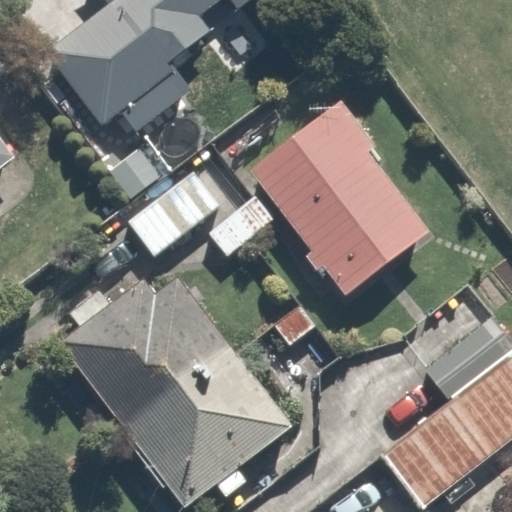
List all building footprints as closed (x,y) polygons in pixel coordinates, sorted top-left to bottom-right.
[(232,0),(93,0),(112,24),(64,61),(114,128),(188,72),(160,34),(189,12),(199,25),(232,0)] [(0,43),(0,164),(19,152),(0,124),(0,67),(11,60),(0,43)] [(195,229),(217,256),(273,212),(332,286),(424,213),(310,71),(218,144),(251,184),(228,202),(195,229)] [(195,229),(228,202),(188,152),(111,213),(151,263),(195,229)] [(164,257),(47,338),(162,506),(280,425),(164,257)] [(408,359),(435,393),(365,451),(414,511),(511,433),(511,330),(501,340),(474,306),(408,359)] [(385,511),(375,497),(354,511),(385,511)]
